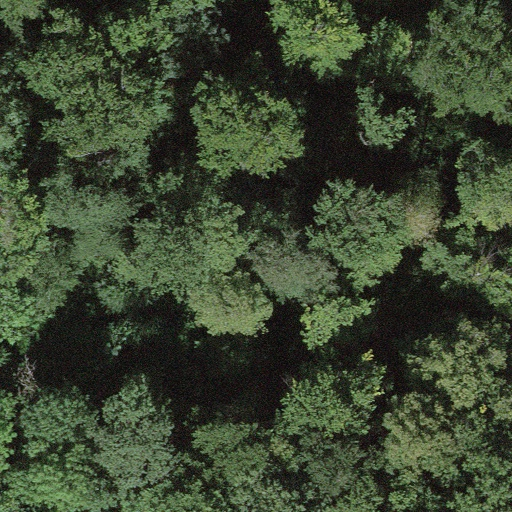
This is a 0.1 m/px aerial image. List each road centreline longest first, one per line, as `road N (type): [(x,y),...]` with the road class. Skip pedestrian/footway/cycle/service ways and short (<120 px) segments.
road 1 (track): [(105,511),(156,452),(259,388),(422,310),(511,287)]
road 2 (track): [(422,310),(288,277),(153,295),(81,339),(0,412)]
